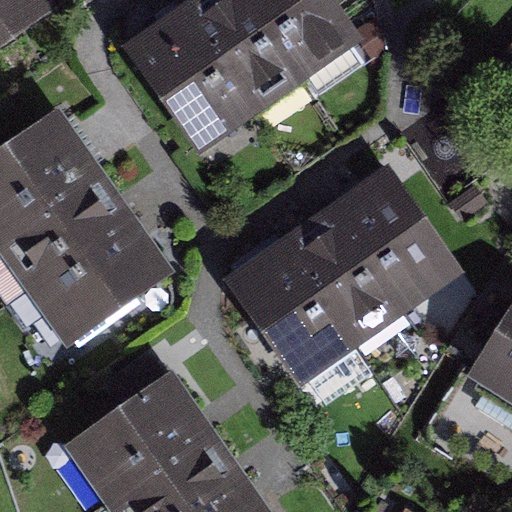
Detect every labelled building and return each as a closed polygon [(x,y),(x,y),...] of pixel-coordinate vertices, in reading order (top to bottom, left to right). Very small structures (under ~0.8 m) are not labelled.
[(0,0),(0,34),(51,0),(0,0)] [(303,69),(255,0),(197,0),(187,7),(253,103),(303,69)] [(353,34),(329,0),(255,0),(303,69),(353,34)] [(253,103),(187,7),(136,41),(202,137),(253,103)] [(0,230),(93,165),(57,115),(0,155),(0,230)] [(0,231),(35,281),(128,215),(93,165),(0,230),(0,231)] [(403,302),(455,267),(390,172),(339,207),(403,302)] [(352,337),(403,302),(339,207),(287,242),(352,337)] [(70,331),(164,265),(128,215),(35,281),(70,331)] [(301,372),(352,337),(287,242),(236,277),(301,372)] [(511,294),(470,372),(511,393),(511,294)] [(110,492),(203,427),(168,377),(75,441),(110,492)] [(124,511),(188,511),(238,478),(203,427),(110,492),(124,511)] [(261,511),(238,478),(188,511),(261,511)] [(428,511),(405,499),(398,511),(428,511)]
